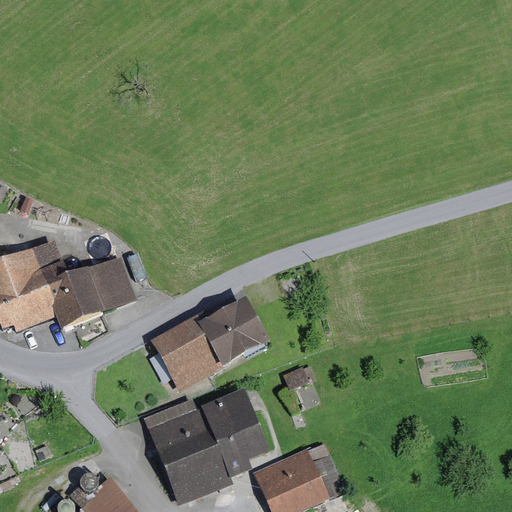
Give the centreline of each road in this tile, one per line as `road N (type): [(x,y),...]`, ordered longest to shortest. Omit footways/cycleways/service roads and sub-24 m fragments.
road 1 (tertiary): [(69,371),(226,283),(511,190)]
road 2 (unclassified): [(166,511),(102,430),(69,371)]
